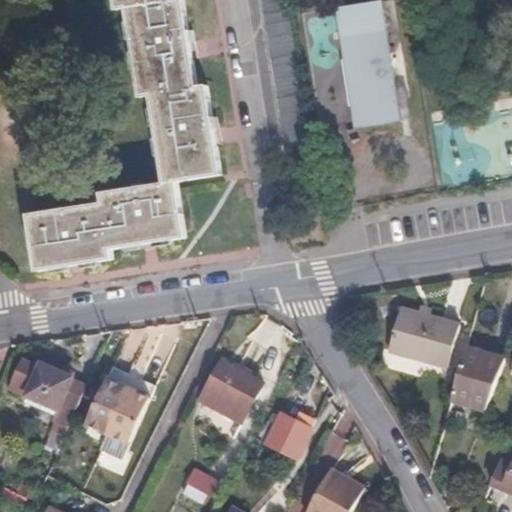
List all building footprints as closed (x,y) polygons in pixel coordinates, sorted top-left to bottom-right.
[(119,0),(121,6),(130,5),(141,93),(153,92),(165,180),(101,190),(102,201),(29,212),(37,267),(114,255),(112,244),(186,232),(179,177),(224,170),(210,81),(202,82),(188,0),(119,0)] [(261,0),(269,52),(284,149),(312,145),(293,25),(289,0),(261,0)] [(381,0),(378,0),(336,7),(354,127),(401,120),(381,0)] [(462,325),(403,309),(391,347),(451,364),(462,325)] [(251,341),(276,353),(288,328),(263,317),(251,341)] [(488,408),(508,357),(469,343),(453,395),(488,408)] [(64,437),(93,371),(77,362),(78,361),(49,348),(47,352),(29,344),(17,371),(64,393),(54,416),(62,420),(56,434),(64,437)] [(161,371),(118,353),(89,416),(134,435),(161,371)] [(265,381),(222,360),(202,401),(212,406),(214,403),(244,419),(265,381)] [(298,457),(314,428),(283,412),(269,442),(298,457)] [(323,453),(335,459),(346,440),(334,434),(323,453)] [(511,459),(504,456),(492,485),(511,493),(511,459)] [(185,494),(210,505),(221,480),(196,469),(185,494)] [(344,511),(361,483),(333,469),(310,511),(344,511)] [(352,511),(367,486),(361,483),(344,511),(352,511)]
